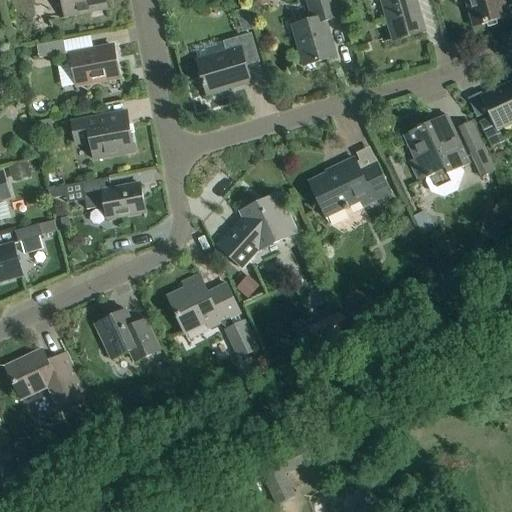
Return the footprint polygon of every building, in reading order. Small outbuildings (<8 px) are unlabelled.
[(62,0),(66,19),(108,11),(105,0),(62,0)] [(309,22),(293,27),(304,64),(308,63),(313,65),(336,58),(325,23),(339,19),(333,0),(316,0),(308,3),(312,17),(309,22)] [(381,0),(394,42),(425,33),(415,0),(381,0)] [(505,0),(469,0),(470,1),(465,2),(473,29),(511,18),(505,0)] [(224,44),(197,52),(200,62),(199,62),(205,83),(204,84),(205,88),(206,88),(209,96),(250,84),(246,68),(260,64),(251,36),(224,44)] [(40,60),(66,55),(64,42),(37,47),(40,60)] [(76,87),(120,79),(115,48),(70,56),(76,87)] [(498,129),(511,122),(511,86),(484,99),(492,118),(480,124),(491,149),(504,143),(498,129)] [(95,161),(135,154),(127,113),(72,124),(76,146),(91,143),(95,161)] [(52,120),(35,124),(37,134),(54,131),(52,120)] [(416,161),(410,163),(419,183),(424,180),(431,194),(462,180),(464,174),(462,169),(470,166),(456,136),(444,141),(435,122),(422,129),(421,127),(417,129),(418,131),(404,137),(416,161)] [(482,178),(495,172),(484,149),(471,155),(482,178)] [(363,208),(391,195),(377,166),(361,173),(355,160),(335,170),(336,172),(310,184),(326,219),(344,210),(345,212),(349,210),(348,208),(361,202),(363,208)] [(14,183),(32,177),(28,163),(9,168),(14,183)] [(0,201),(11,199),(4,174),(0,175),(0,201)] [(107,220),(146,213),(141,186),(112,191),(110,179),(82,185),(87,211),(105,208),(107,220)] [(64,187),(48,190),(50,199),(66,196),(64,187)] [(259,252),(297,234),(289,217),(286,218),(276,197),(241,213),(246,223),(221,250),(243,270),(259,252)] [(417,236),(408,219),(395,225),(403,243),(417,236)] [(54,222),(39,226),(43,237),(57,233),(54,222)] [(19,245),(43,238),(43,237),(39,226),(16,233),(19,245)] [(0,283),(22,277),(13,246),(0,249),(0,283)] [(209,330),(221,324),(227,330),(225,331),(239,361),(260,351),(246,321),(234,327),(231,320),(241,315),(227,286),(226,286),(228,290),(210,299),(200,277),(183,285),(185,290),(172,297),(181,314),(176,316),(185,335),(207,324),(209,330)] [(248,278),(237,290),(246,299),(257,287),(248,278)] [(135,364),(160,352),(150,330),(137,336),(126,312),(96,326),(103,342),(107,340),(116,359),(130,353),(135,364)] [(351,334),(342,314),(330,319),(341,340),(351,334)] [(175,334),(164,340),(169,351),(180,345),(175,334)] [(58,410),(87,397),(67,355),(53,362),(52,361),(46,364),(46,365),(40,368),(34,355),(6,368),(22,402),(48,389),(58,410)] [(266,365),(251,372),(257,383),(271,377),(266,365)] [(170,396),(168,419),(185,420),(187,397),(170,396)] [(314,450),(282,466),(287,476),(319,460),(314,450)] [(281,466),(261,475),(276,508),(296,499),(281,466)]
